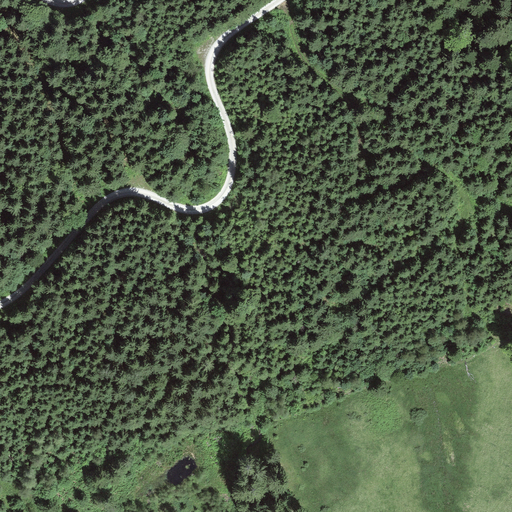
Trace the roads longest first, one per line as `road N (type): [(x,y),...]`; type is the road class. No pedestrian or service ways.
road 1 (track): [(281,0),(212,52),(209,80),(230,165),(218,202),(189,213),(134,190),(119,193),(27,288),(0,304)]
road 2 (track): [(283,0),(313,73),(450,176),(461,213),(467,309),(497,348)]
